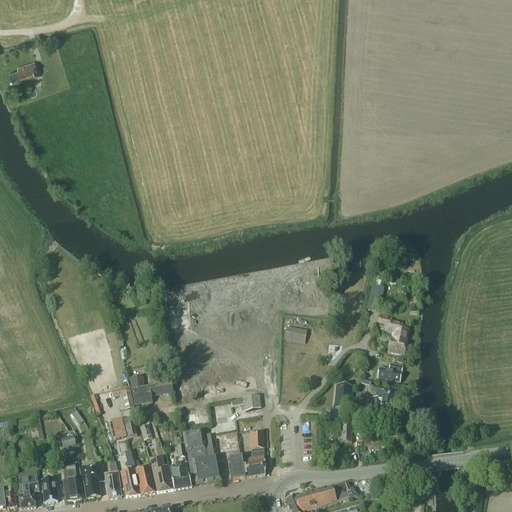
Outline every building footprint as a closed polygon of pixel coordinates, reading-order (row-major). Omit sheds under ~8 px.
[(25,82),(39,77),(34,62),(17,68),(18,71),(9,74),(13,84),(24,80),(25,82)] [(374,285),(381,287),(383,278),(376,277),(374,285)] [(384,289),(373,286),(368,310),(379,313),(384,289)] [(171,312),(194,309),(192,296),(169,299),(171,312)] [(394,334),(393,339),(391,339),(388,352),(404,355),(407,341),(406,341),(408,330),(401,329),(401,327),(400,325),(391,323),(391,318),(380,316),(379,324),(387,325),(386,332),(394,334)] [(271,353),(271,384),(284,385),(285,353),(271,353)] [(402,368),(390,365),(389,371),(379,369),(377,379),(400,384),(402,368)] [(135,407),(152,404),(151,398),(173,395),(171,380),(155,382),(156,388),(144,389),(143,378),(130,380),(132,394),(133,393),(135,407)] [(353,387),(337,386),(334,409),(351,411),(353,387)] [(122,397),(125,411),(134,409),(129,388),(111,392),(113,399),(122,397)] [(395,394),(377,390),(375,399),(370,398),(367,413),(379,416),(380,412),(391,414),(395,394)] [(260,397),(231,402),(232,408),(244,405),(245,412),(262,409),(260,397)] [(81,411),(73,416),(79,426),(87,422),(81,411)] [(188,414),(190,425),(204,424),(203,412),(188,414)] [(204,415),(205,428),(214,427),(213,414),(204,415)] [(132,417),(123,419),(128,440),(137,437),(132,417)] [(112,422),(116,440),(127,438),(122,419),(112,422)] [(342,425),(331,424),(332,425),(327,425),(326,437),(341,438),(341,444),(351,444),(352,425),(342,425)] [(149,426),(140,429),(144,442),(153,440),(149,426)] [(210,436),(204,437),(203,431),(183,434),(193,487),(222,482),(218,456),(214,457),(210,436)] [(263,432),(251,433),(252,459),(243,460),(246,479),(265,476),(263,432)] [(73,436),(61,439),(64,452),(76,448),(73,436)] [(393,448),(392,441),(378,442),(378,449),(393,448)] [(184,447),(177,448),(179,460),(186,459),(184,447)] [(111,475),(104,476),(106,483),(108,501),(122,499),(118,474),(116,463),(114,463),(114,458),(109,459),(111,475)] [(150,461),(157,495),(173,492),(169,468),(164,469),(162,458),(150,461)] [(245,479),(242,458),(229,460),(232,481),(245,479)] [(135,471),(136,471),(134,463),(126,465),(127,473),(121,474),(126,499),(141,497),(135,471)] [(134,463),(136,471),(141,497),(156,495),(150,468),(139,470),(138,463),(134,463)] [(186,464),(169,468),(174,492),(191,489),(186,464)] [(77,481),(75,466),(63,468),(65,483),(63,483),(66,502),(82,500),(80,481),(77,481)] [(98,484),(106,483),(104,476),(103,476),(102,466),(79,469),(82,484),(84,483),(86,500),(101,498),(98,484)] [(38,492),(37,479),(17,482),(20,511),(35,510),(34,493),(38,492)] [(0,511),(6,510),(17,509),(15,497),(17,497),(15,480),(3,482),(5,496),(4,496),(4,492),(0,492),(0,511)] [(58,503),(55,480),(42,482),(45,505),(58,503)] [(284,502),(288,511),(312,511),(317,510),(318,510),(348,499),(349,501),(357,498),(355,492),(354,490),(351,489),(349,490),(346,483),(330,487),(331,488),(308,494),(297,497),(284,502)] [(379,494),(377,485),(370,487),(372,495),(379,494)]
